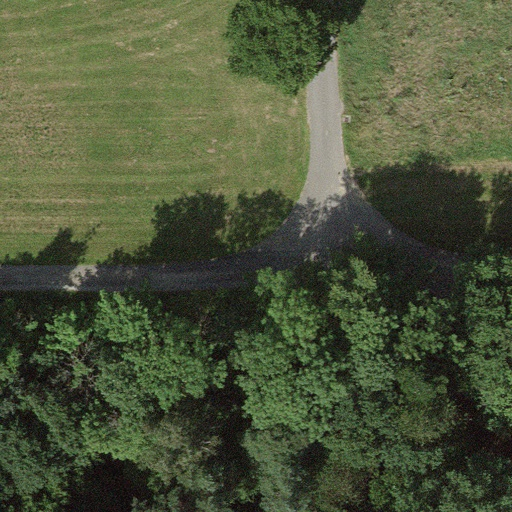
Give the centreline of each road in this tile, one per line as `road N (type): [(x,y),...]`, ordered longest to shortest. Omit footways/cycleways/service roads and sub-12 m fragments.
road 1 (track): [(481,511),(365,266),(331,149),(322,0)]
road 2 (track): [(0,288),(365,266),(511,272)]
